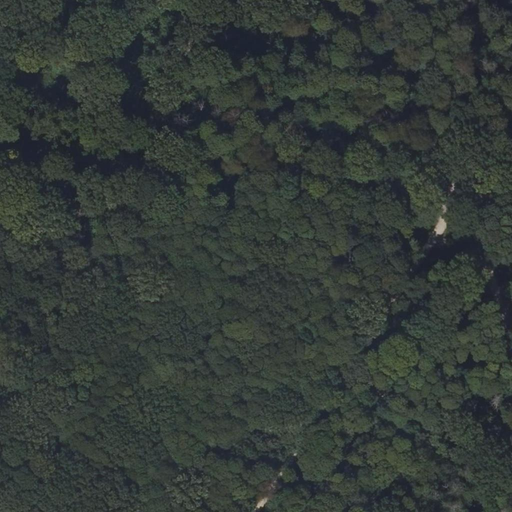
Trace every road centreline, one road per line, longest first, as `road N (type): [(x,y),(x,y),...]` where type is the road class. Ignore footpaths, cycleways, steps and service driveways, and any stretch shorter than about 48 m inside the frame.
road 1 (track): [(0,165),(466,186)]
road 2 (track): [(270,511),(466,186)]
road 3 (track): [(466,186),(364,0)]
road 4 (track): [(511,341),(466,186)]
